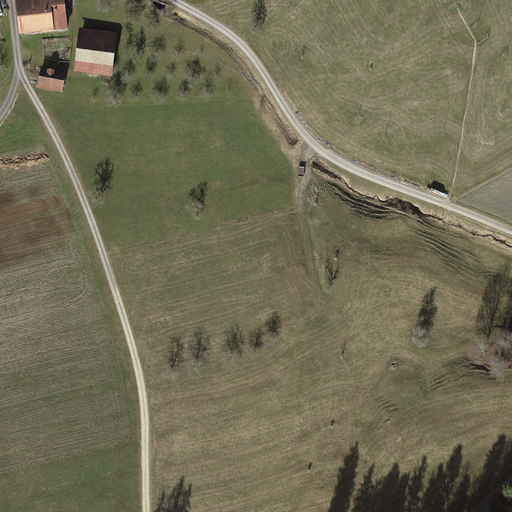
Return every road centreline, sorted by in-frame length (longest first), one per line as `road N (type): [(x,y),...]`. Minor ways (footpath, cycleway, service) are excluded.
road 1 (track): [(18,71),(75,181),(138,368),(147,511)]
road 2 (track): [(172,0),(247,51),(325,154),(511,231)]
